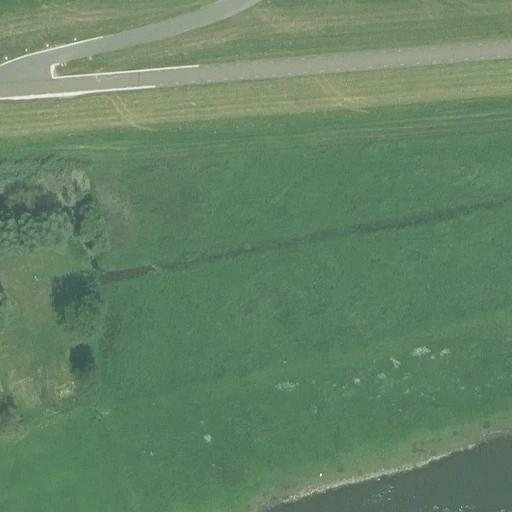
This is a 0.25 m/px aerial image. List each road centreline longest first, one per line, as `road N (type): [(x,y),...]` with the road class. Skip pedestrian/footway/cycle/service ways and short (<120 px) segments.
road 1 (tertiary): [(16,87),(511,48)]
road 2 (tertiary): [(16,87),(22,69),(242,0)]
